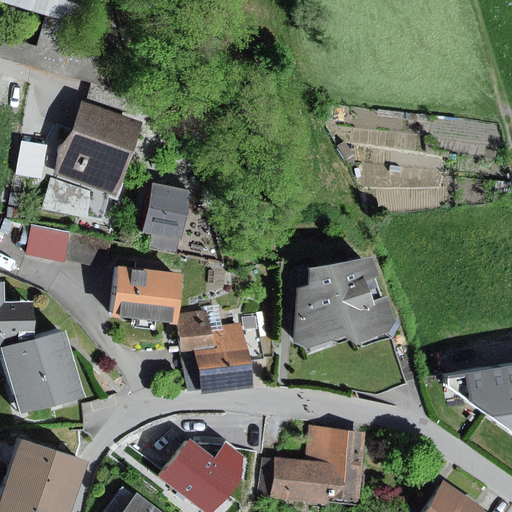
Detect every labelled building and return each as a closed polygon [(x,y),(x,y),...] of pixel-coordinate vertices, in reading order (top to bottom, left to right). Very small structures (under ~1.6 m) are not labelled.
[(94,0),(0,0),(0,1),(47,15),(77,25),(86,28),(94,0)] [(77,25),(47,15),(37,47),(0,36),(0,60),(62,77),(64,72),(123,88),(118,61),(71,47),(77,25)] [(145,97),(93,82),(87,103),(139,117),(145,97)] [(144,124),(84,104),(71,139),(60,152),(58,175),(119,197),(144,124)] [(50,145),(24,141),(18,174),(44,178),(50,145)] [(51,179),(43,210),(90,219),(89,190),(51,179)] [(194,193),(157,186),(147,235),(152,236),(150,249),(177,254),(179,242),(185,243),(194,193)] [(32,226),(27,255),(65,262),(71,233),(32,226)] [(313,287),(300,290),(297,344),(302,346),(311,351),(349,337),(360,346),(361,346),(393,335),(401,322),(380,258),(314,269),(313,287)] [(126,268),(114,266),(107,317),(170,324),(176,275),(151,272),(152,265),(127,262),(126,268)] [(0,355),(1,355),(21,417),(90,401),(71,333),(40,339),(34,341),(33,303),(4,303),(4,285),(0,285),(0,355)] [(208,309),(176,314),(189,394),(205,392),(198,348),(214,346),(211,327),(208,309)] [(243,317),(244,322),(250,361),(263,359),(256,315),(243,317)] [(214,346),(198,348),(205,392),(205,396),(254,388),(250,361),(244,322),(211,327),(214,346)] [(511,360),(438,373),(442,387),(511,434),(511,360)] [(306,462),(279,459),(274,499),(331,505),(332,497),(364,500),(371,431),(310,425),(306,462)] [(16,438),(0,484),(0,511),(60,511),(79,460),(16,438)] [(193,443),(159,479),(204,511),(216,511),(245,482),(245,456),(225,444),(193,443)] [(274,499),(279,459),(264,457),(260,498),(274,499)] [(482,511),(434,478),(409,511),(482,511)] [(125,511),(137,498),(124,488),(105,511),(125,511)] [(160,511),(139,495),(137,498),(125,511),(160,511)]
